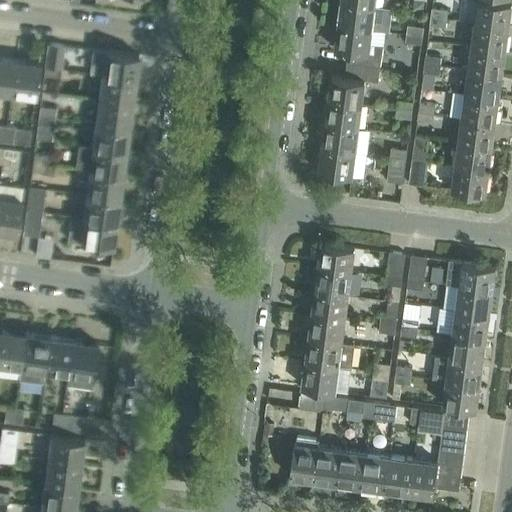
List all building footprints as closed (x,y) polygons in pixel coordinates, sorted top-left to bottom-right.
[(351,0),(341,0),(338,23),(372,28),(389,31),(392,6),(375,3),(351,0)] [(508,25),(511,0),(509,0),(477,0),(475,20),(508,25)] [(448,8),(433,6),(432,14),(447,16),(448,8)] [(446,25),(447,16),(432,14),(431,23),(446,25)] [(505,48),(508,25),(475,20),(472,44),(505,48)] [(370,41),(372,28),(338,23),(335,47),(348,49),(347,62),(380,67),(384,43),(370,41)] [(423,34),(424,25),(408,23),(407,32),(423,34)] [(422,42),(423,34),(407,32),(406,40),(422,42)] [(62,67),(65,43),(50,41),(46,65),(62,67)] [(502,72),(505,48),(472,44),(468,68),(502,72)] [(136,77),(139,53),(94,47),(91,71),(102,73),(136,77)] [(442,55),(427,53),(426,62),(441,64),(442,55)] [(0,90),(13,92),(17,58),(0,55),(0,90)] [(35,95),(40,61),(17,58),(13,92),(35,95)] [(379,80),(380,67),(347,62),(345,75),(332,73),(329,98),(362,102),(365,78),(379,80)] [(440,72),(441,64),(426,62),(424,70),(440,72)] [(60,76),(62,67),(46,65),(45,74),(60,76)] [(498,96),(502,72),(468,68),(465,92),(498,96)] [(133,101),(136,77),(102,73),(99,97),(133,101)] [(495,121),(498,96),(465,92),(462,116),(495,121)] [(129,124),(133,101),(99,97),(96,120),(129,124)] [(359,126),(362,102),(329,98),(325,122),(359,126)] [(413,109),(414,100),(398,98),(397,107),(413,109)] [(436,103),(420,101),(419,110),(435,112),(436,103)] [(56,107),(41,105),(39,113),(55,115),(56,107)] [(412,117),(413,109),(397,107),(396,115),(412,117)] [(434,120),(435,112),(419,110),(418,118),(434,120)] [(52,139),(54,124),(55,115),(39,113),(36,137),(52,139)] [(492,144),(495,121),(462,116),(458,140),(492,144)] [(126,148),(129,124),(96,120),(92,144),(126,148)] [(355,150),(359,126),(325,122),(322,146),(355,150)] [(15,126),(7,125),(5,140),(13,141),(15,126)] [(488,168),(492,144),(458,140),(455,164),(488,168)] [(126,148),(92,144),(78,142),(75,167),(89,169),(123,172),(126,148)] [(10,163),(12,147),(4,146),(2,162),(10,163)] [(352,174),(355,150),(322,146),(319,170),(352,174)] [(406,157),(408,148),(392,146),(391,155),(406,157)] [(414,148),(413,158),(428,160),(429,151),(424,150),(414,148)] [(50,154),(34,152),(33,160),(49,162),(50,154)] [(403,181),(405,165),(406,157),(391,155),(387,179),(403,181)] [(425,184),(428,160),(413,158),(409,182),(425,184)] [(48,171),(49,162),(33,160),(32,169),(48,171)] [(485,192),(488,168),(455,164),(451,188),(485,192)] [(120,196),(123,172),(89,169),(86,192),(120,196)] [(45,187),(30,185),(27,208),(42,211),(45,187)] [(116,220),(120,196),(86,192),(83,215),(116,220)] [(23,198),(22,198),(0,195),(0,229),(18,231),(23,198)] [(39,235),(42,211),(27,208),(23,233),(39,235)] [(116,220),(83,215),(71,214),(68,238),(113,244),(116,220)] [(352,269),(356,244),(322,240),(319,265),(352,269)] [(403,275),(406,251),(390,249),(387,273),(403,275)] [(424,278),(428,254),(412,252),(409,276),(424,278)] [(492,288),(495,263),(450,257),(447,282),(459,284),(492,288)] [(349,293),(352,269),(319,265),(315,288),(349,293)] [(399,300),(403,275),(387,273),(386,282),(393,283),(391,299),(399,300)] [(423,287),(424,278),(409,276),(408,285),(423,287)] [(489,312),(492,288),(459,284),(456,307),(489,312)] [(346,317),(349,293),(315,288),(312,312),(346,317)] [(486,335),(489,312),(456,307),(453,331),(486,335)] [(343,340),(346,317),(312,312),(309,336),(343,340)] [(396,323),(397,315),(382,313),(381,321),(396,323)] [(419,318),(404,316),(402,324),(418,326),(419,318)] [(395,332),(396,323),(381,321),(379,330),(395,332)] [(417,335),(418,326),(402,324),(401,333),(417,335)] [(22,365),(27,332),(3,329),(0,349),(0,362),(21,365),(22,365)] [(482,359),(486,335),(453,331),(450,355),(482,359)] [(46,369),(51,335),(27,332),(22,365),(21,365),(19,378),(43,381),(45,368),(46,369)] [(70,372),(75,338),(51,335),(46,369),(68,372),(70,372)] [(355,342),(343,340),(309,336),(305,360),(340,365),(352,366),(355,342)] [(94,375),(98,341),(75,338),(70,372),(68,372),(66,382),(92,386),(93,375),(94,375)] [(479,383),(482,359),(450,355),(446,379),(479,383)] [(337,389),(340,365),(305,360),(302,384),(337,389)] [(390,371),(391,363),(375,361),(374,369),(390,371)] [(413,365),(398,363),(397,363),(396,372),(412,374),(413,365)] [(388,379),(390,371),(374,369),(373,378),(388,379)] [(410,382),(412,374),(396,372),(395,380),(410,382)] [(476,407),(479,383),(446,379),(443,403),(476,407)] [(324,409),(326,393),(301,390),(298,406),(324,409)] [(348,408),(349,397),(349,396),(326,393),(324,409),(332,410),(333,406),(348,408)] [(370,415),(373,400),(365,399),(363,414),(370,415)] [(395,418),(397,404),(397,403),(373,400),(370,415),(395,418)] [(13,421),(15,405),(7,404),(5,420),(13,421)] [(24,406),(15,405),(13,421),(22,422),(24,406)] [(419,422),(421,406),(413,405),(411,421),(419,422)] [(442,431),(443,421),(445,409),(421,406),(419,422),(418,427),(442,431)] [(467,425),(469,412),(449,409),(445,409),(443,421),(467,425)] [(63,428),(65,412),(54,411),(52,426),(63,428)] [(85,431),(87,415),(65,412),(63,428),(85,431)] [(465,438),(467,425),(443,421),(442,431),(442,434),(465,438)] [(17,428),(1,426),(0,437),(0,450),(14,452),(17,428)] [(81,461),(84,437),(51,432),(48,456),(81,461)] [(464,450),(465,438),(442,434),(440,447),(464,450)] [(314,477),(319,444),(320,438),(297,435),(296,441),(293,440),(288,474),(314,477)] [(338,481),(342,447),(319,444),(314,477),(338,481)] [(361,484),(366,450),(342,447),(338,481),(361,484)] [(462,463),(464,450),(440,447),(438,460),(462,463)] [(0,458),(13,461),(14,452),(0,450),(0,458)] [(385,487),(390,453),(366,450),(361,484),(385,487)] [(409,491),(414,457),(390,453),(385,487),(409,491)] [(78,485),(81,461),(48,456),(44,480),(78,485)] [(436,472),(438,460),(414,457),(409,491),(433,494),(434,485),(436,472)] [(462,463),(438,460),(436,472),(460,476),(462,463)] [(458,488),(460,476),(436,472),(434,485),(458,488)] [(74,508),(78,485),(44,480),(41,504),(74,508)] [(9,492),(0,490),(0,498),(8,500),(9,492)]
